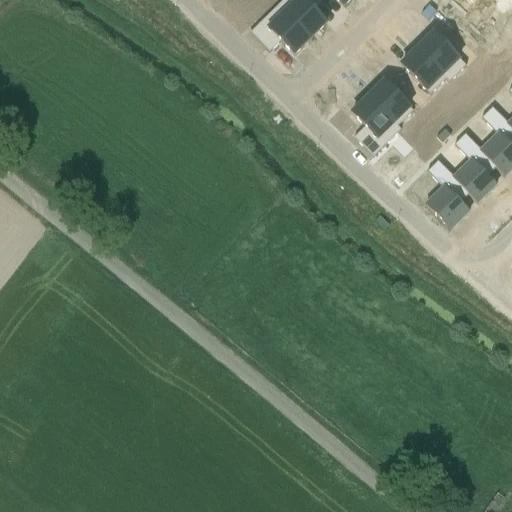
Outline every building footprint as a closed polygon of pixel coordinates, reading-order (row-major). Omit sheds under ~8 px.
[(287,0),(275,12),(308,45),(325,29),(309,13),(318,5),(313,0),(287,0)] [(313,0),(318,5),(322,0),(330,0),(342,12),(354,0),(313,0)] [(492,0),(469,0),(467,3),(493,29),(507,15),(492,0)] [(511,0),(492,0),(507,15),(511,9),(511,0)] [(476,46),(493,29),(467,3),(450,19),(476,46)] [(275,12),(248,39),(267,59),(278,48),(292,62),(308,45),(275,12)] [(434,39),(417,55),(450,89),(467,72),(475,64),(458,46),(449,55),(434,39)] [(417,55),(401,71),(417,87),(431,101),(446,86),(450,89),(417,55)] [(394,131),(410,114),(399,104),(384,88),(367,105),(393,131),(394,131)] [(511,96),(509,99),(511,101),(511,120),(508,124),(496,112),(494,113),(511,131),(511,96)] [(367,105),(351,121),(365,135),(353,146),(373,165),(385,153),(401,138),(394,131),(393,131),(367,105)] [(469,139),(467,140),(506,181),(511,175),(511,131),(494,113),(482,126),(494,138),(481,151),(469,139)] [(504,183),(506,181),(467,140),(455,152),(467,164),(454,178),(438,161),(436,163),(479,208),(499,188),(490,179),(495,174),(504,183)] [(478,209),(479,208),(436,163),(424,175),(440,191),(422,208),(450,236),(472,215),(463,205),(468,200),(477,209),(478,209)]
